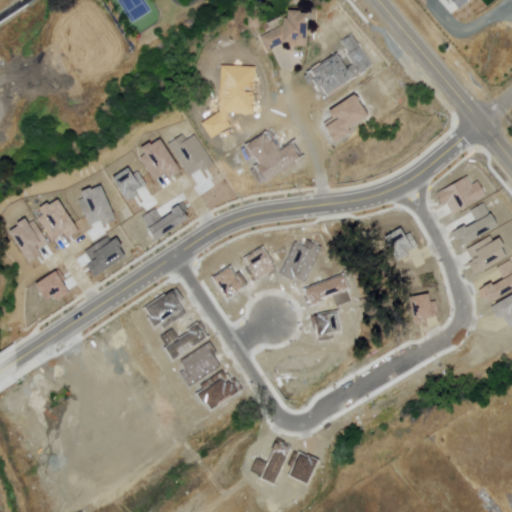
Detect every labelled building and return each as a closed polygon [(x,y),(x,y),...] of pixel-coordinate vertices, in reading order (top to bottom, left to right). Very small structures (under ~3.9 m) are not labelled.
[(255,38),(280,23),(281,17),(284,18),(285,9),(297,10),(297,13),(305,13),(304,44),(301,43),(301,47),(293,46),(293,48),(284,47),(284,43),(279,43),(279,42),(263,52),(255,38)] [(253,17),(264,17),(264,28),(253,28),(253,17)] [(353,88),(330,59),(316,70),(339,99),(353,88)] [(233,138),(246,129),(232,108),(218,117),(233,138)] [(289,150),(302,141),(289,119),(275,127),(289,150)] [(168,137),(190,124),(217,163),(189,178),(168,137)] [(132,154),(155,194),(184,180),(161,139),(132,154)] [(255,172),(269,162),(255,141),(241,151),(255,172)] [(213,161),(219,170),(237,159),(231,150),(213,161)] [(93,175),(116,216),(148,199),(125,157),(93,175)] [(177,193),(191,215),(204,206),(190,185),(177,193)] [(90,201),(104,224),(118,216),(104,193),(90,201)] [(173,193),(119,223),(140,261),(196,231),(173,193)] [(112,237),(128,257),(141,248),(124,227),(112,237)] [(510,251),(511,253),(511,282),(506,288),(499,281),(507,274),(497,262),(510,251)]
